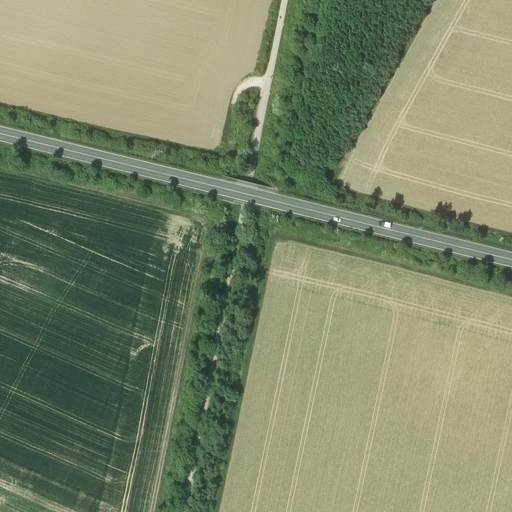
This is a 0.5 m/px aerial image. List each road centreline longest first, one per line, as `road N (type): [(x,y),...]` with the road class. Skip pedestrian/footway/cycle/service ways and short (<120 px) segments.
road 1 (track): [(511,292),(274,233),(213,511)]
road 2 (primary): [(0,134),(511,260)]
road 3 (track): [(282,0),(183,511)]
road 4 (track): [(0,166),(208,216),(150,511)]
road 5 (track): [(264,85),(238,88),(220,156),(0,108)]
road 6 (track): [(433,0),(339,181)]
